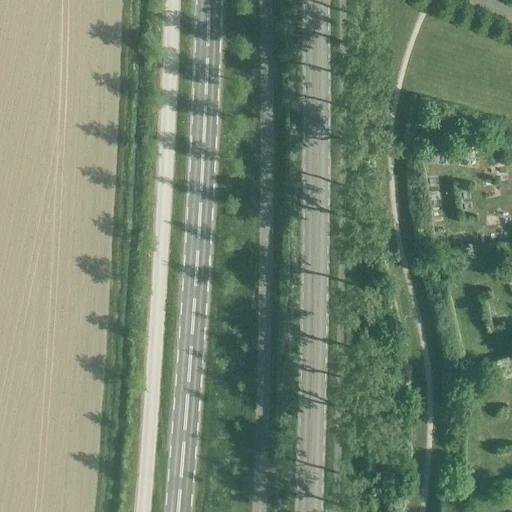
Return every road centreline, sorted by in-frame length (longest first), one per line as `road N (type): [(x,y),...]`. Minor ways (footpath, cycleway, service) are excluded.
road 1 (secondary): [(212,0),(180,511)]
road 2 (unclassified): [(143,511),(169,0)]
road 3 (unclassified): [(311,511),(315,0)]
